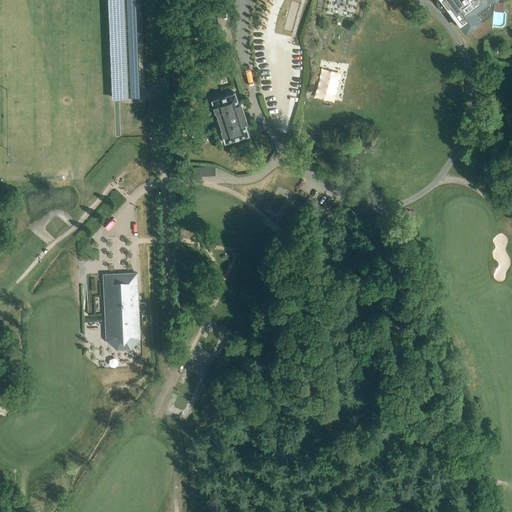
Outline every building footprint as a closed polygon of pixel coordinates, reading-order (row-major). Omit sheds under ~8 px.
[(133,0),(110,0),(111,0),(113,0),(126,0),(127,21),(120,21),(124,99),(127,99),(137,98),(133,0)] [(436,0),(436,3),(437,5),(440,7),(443,7),(445,6),(464,31),(466,30),(469,35),(473,37),(478,38),(491,29),(493,12),(503,12),(504,2),(502,0),(436,0)] [(218,122),(244,113),(241,104),(238,105),(234,93),(210,101),(214,113),(215,113),(218,122)] [(244,113),(218,122),(221,131),(220,131),(224,143),(248,136),(244,124),(247,123),(244,113)] [(135,333),(138,333),(136,281),(122,281),(122,278),(118,278),(118,282),(104,282),(107,334),(110,334),(111,339),(114,342),(118,345),(123,346),(128,345),(131,342),(134,338),(135,333)]
